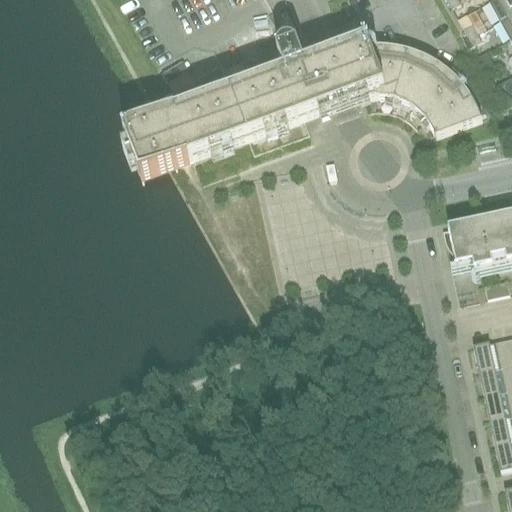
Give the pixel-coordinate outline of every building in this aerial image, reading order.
[(461,8),(457,0),(455,0),(448,4),(453,13),(461,8)] [(511,17),(511,0),(499,0),(498,1),(490,6),(500,25),(509,20),(511,17)] [(511,17),(509,20),(500,25),(511,44),(511,42),(511,17)] [(465,34),(469,42),(478,37),(473,29),(465,34)] [(478,37),(469,42),(474,50),(483,45),(478,37)] [(333,116),(364,105),(377,102),(396,105),(413,112),(427,125),(437,142),(483,125),(480,117),(476,110),(472,103),(468,97),(465,94),(469,90),(454,75),(450,78),(444,73),(440,71),(433,67),(425,63),(417,59),(413,58),(404,56),(400,55),(391,53),(387,53),(379,53),(371,53),(367,54),(363,54),(355,56),(347,58),(306,73),(299,54),(295,52),(291,51),(287,51),(283,54),(281,57),(279,61),(287,80),(234,100),(222,70),(163,103),(162,104),(161,105),(160,107),(160,108),(160,109),(159,110),(160,111),(160,112),(160,113),(167,125),(160,127),(142,134),(125,141),(130,153),(124,155),(132,177),(138,175),(143,188),(169,175),(185,171),(192,169),(324,119),(333,116)] [(243,67),(225,73),(230,88),(248,82),(243,67)] [(511,221),(449,235),(450,236),(444,237),(446,248),(448,252),(449,255),(452,258),(454,261),(455,264),(456,268),(457,268),(458,272),(474,269),(475,276),(511,267),(511,221)] [(508,287),(496,289),(500,302),(511,300),(508,287)] [(488,304),(500,302),(496,289),(485,291),(488,304)] [(511,344),(474,352),(480,378),(511,370),(511,344)] [(485,403),(511,396),(511,370),(480,378),(485,403)] [(511,422),(511,396),(485,403),(491,427),(511,422)] [(496,452),(511,448),(511,422),(491,427),(496,452)] [(511,475),(511,448),(496,452),(502,477),(511,475)]
